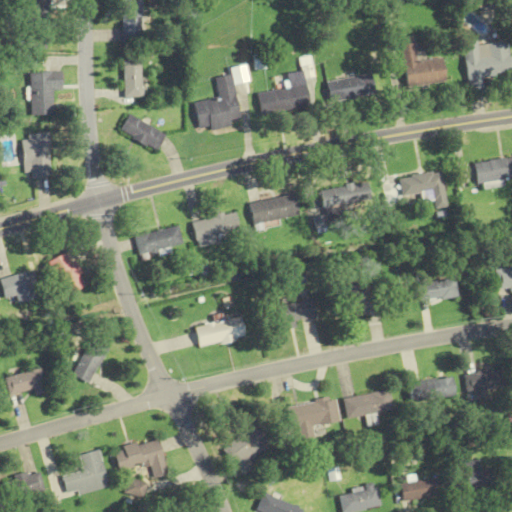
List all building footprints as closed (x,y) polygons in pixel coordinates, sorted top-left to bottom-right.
[(119,0),(120,43),(139,43),(139,0),(119,0)] [(49,10),(49,30),(47,30),(47,49),(34,49),(33,30),(28,30),(28,10),(49,10)] [(447,82),(444,58),(418,61),(415,36),(401,37),(407,87),(447,82)] [(463,41),(469,89),(484,87),(483,76),(511,72),(511,71),(508,41),(477,45),(477,40),(463,41)] [(122,98),(139,98),(139,58),(122,58),(122,98)] [(29,73),(61,71),(62,90),(52,90),(53,114),(31,115),(29,73)] [(215,77),(219,98),(194,102),(199,131),(232,125),(231,120),(240,119),(232,74),(215,77)] [(261,113),(309,107),(304,74),(290,77),(292,87),(258,92),(261,113)] [(373,75),(334,79),(336,100),(375,96),(373,75)] [(118,131),(156,150),(164,134),(126,114),(118,131)] [(52,176),(33,178),(32,171),(25,172),(21,140),(28,139),(28,134),(48,132),(51,152),(49,152),(52,176)] [(511,157),(474,162),(476,183),(511,178),(511,157)] [(399,178),(402,196),(432,191),(434,208),(447,206),(441,171),(399,178)] [(326,211),(362,204),(358,183),(322,190),(326,211)] [(254,225),(301,216),(296,194),(250,202),(254,225)] [(240,230),(237,212),(193,220),(197,247),(219,243),(217,234),(240,230)] [(178,226),(134,235),(138,255),(183,245),(178,226)] [(48,263),(68,296),(87,285),(68,251),(48,263)] [(511,288),(511,257),(509,258),(510,267),(493,270),(496,291),(511,288)] [(0,279),(5,299),(17,296),(19,303),(40,298),(33,271),(0,279)] [(455,298),(455,280),(420,282),(421,300),(455,298)] [(350,294),(338,295),(341,317),(371,313),(367,283),(349,286),(350,294)] [(297,321),(318,317),(315,299),(278,306),(283,331),(298,327),(297,321)] [(201,347),(247,337),(242,316),(225,320),(224,313),(215,315),(217,322),(197,326),(201,347)] [(74,375),(91,383),(111,344),(94,336),(74,375)] [(12,395),(35,389),(36,394),(48,391),(42,367),(7,377),(12,395)] [(462,374),(465,393),(498,387),(495,369),(462,374)] [(408,402),(453,396),(451,377),(406,382),(408,402)] [(347,417),(392,411),(389,390),(344,397),(347,417)] [(340,422),(337,398),(288,406),(291,428),(299,427),(301,436),(315,434),(314,426),(340,422)] [(241,471),(275,444),(258,422),(224,448),(241,471)] [(170,475),(160,438),(115,450),(121,470),(152,462),(156,478),(170,475)] [(101,450),(81,454),(84,470),(63,475),(68,496),(110,486),(101,450)] [(481,459),(454,463),(459,493),(486,488),(481,459)] [(14,475),(17,497),(45,493),(43,471),(14,475)] [(441,495),(438,477),(401,483),(404,501),(441,495)] [(376,485),(339,493),(343,511),(351,511),(381,506),(376,485)] [(262,511),(303,511),(305,510),(265,492),(257,509),(262,511)]
